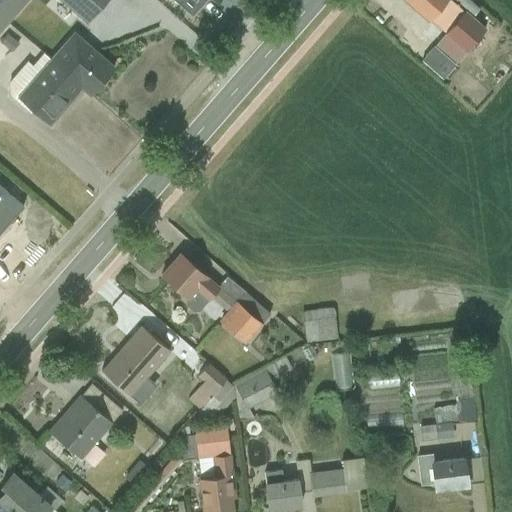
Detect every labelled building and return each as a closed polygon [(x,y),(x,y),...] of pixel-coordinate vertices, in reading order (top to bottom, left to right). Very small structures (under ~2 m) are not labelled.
[(64,0),(90,22),(109,0),(0,0),(0,35),(30,0),(64,0)] [(407,0),(469,54),(491,29),(457,0),(407,0)] [(96,99),(121,70),(77,33),(20,99),(51,126),(83,88),(96,99)] [(201,309),(220,288),(183,254),(164,274),(201,309)] [(344,284),(345,316),(366,315),(365,283),(344,284)] [(449,291),(450,308),(481,305),(479,288),(449,291)] [(391,294),(393,313),(431,310),(429,291),(391,294)] [(232,305),(216,327),(239,344),(255,322),(232,305)] [(294,313),(298,340),(333,335),(328,307),(294,313)] [(136,403),(177,359),(142,328),(102,373),(136,403)] [(228,385),(237,399),(283,372),(274,357),(228,385)] [(207,368),(183,400),(197,411),(221,379),(207,368)] [(82,461),(117,422),(86,393),(50,433),(82,461)] [(407,439),(443,438),(443,405),(422,405),(422,423),(407,423),(407,439)] [(207,511),(242,511),(232,425),(197,429),(207,511)] [(128,511),(166,464),(151,452),(105,511),(106,511),(128,511)] [(125,459),(111,475),(119,483),(134,467),(125,459)] [(439,494),(474,489),(469,459),(435,464),(439,494)] [(334,480),(344,479),(344,461),(333,461),(334,480)] [(271,511),(276,511),(308,508),(302,466),(266,471),(271,511)] [(0,511),(55,511),(18,478),(0,498),(0,511)]
